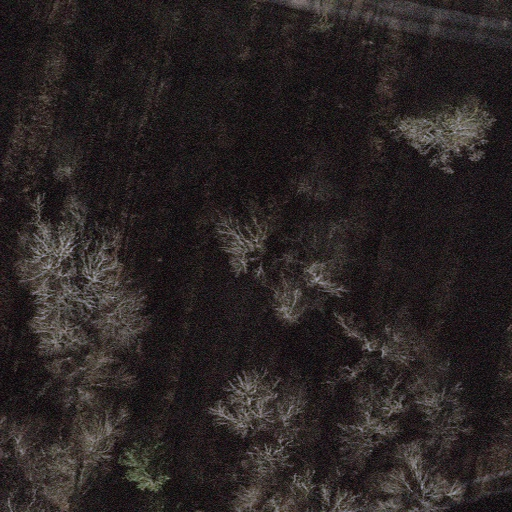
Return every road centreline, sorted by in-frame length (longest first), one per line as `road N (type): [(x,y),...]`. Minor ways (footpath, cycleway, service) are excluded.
road 1 (track): [(329,511),(511,466)]
road 2 (track): [(362,0),(511,38)]
